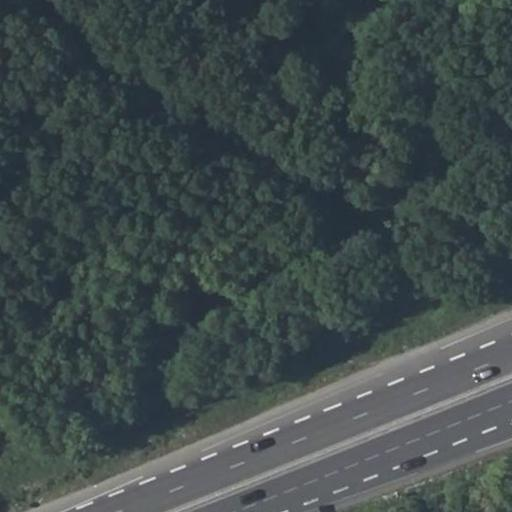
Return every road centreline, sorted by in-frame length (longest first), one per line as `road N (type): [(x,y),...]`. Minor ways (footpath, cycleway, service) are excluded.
road 1 (motorway): [(511,353),(115,511)]
road 2 (motorway): [(233,511),(511,400)]
